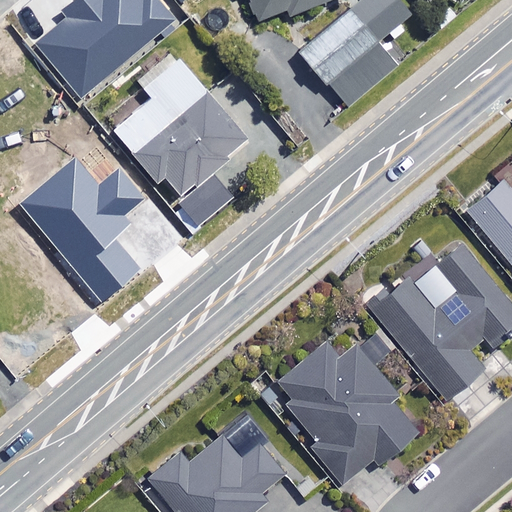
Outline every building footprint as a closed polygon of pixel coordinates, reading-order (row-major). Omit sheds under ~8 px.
[(37,42),(82,96),(175,19),(159,0),(72,0),(60,10),(67,17),(37,42)] [(247,0),(260,25),(290,9),(295,17),(327,0),(247,0)] [(410,16),(396,0),(363,0),(302,54),(347,106),(394,65),(377,45),(410,16)] [(248,142),(180,61),(145,91),(151,98),(114,129),(159,183),(166,178),(183,198),(248,142)] [(99,302),(141,270),(115,238),(131,225),(122,214),(141,199),(119,170),(96,187),(74,159),(20,201),(99,302)] [(199,227),(233,198),(213,176),(180,204),(199,227)] [(511,194),(505,186),(471,214),(511,264),(511,194)] [(511,333),(511,308),(463,248),(437,269),(464,302),(449,314),(416,273),(371,310),(447,402),(485,371),(477,362),(511,333)] [(339,362),(329,347),(274,385),(313,440),(313,449),(341,488),(416,435),(391,400),(395,397),(360,347),(339,362)] [(243,458),(225,436),(192,463),(183,453),(147,482),(171,511),(336,511),(319,491),(305,503),(258,445),(243,458)]
